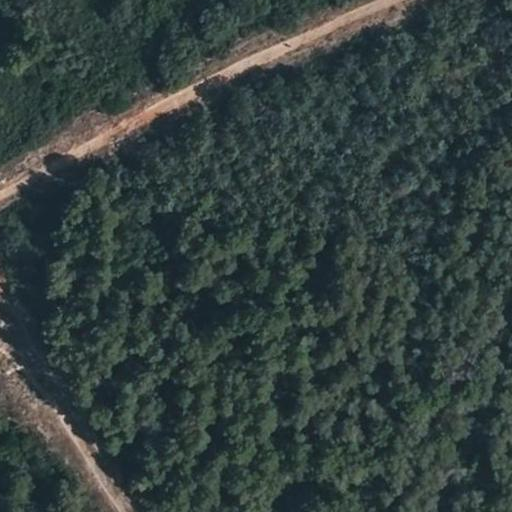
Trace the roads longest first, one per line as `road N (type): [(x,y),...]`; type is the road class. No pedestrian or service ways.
road 1 (track): [(387,0),(109,131),(0,196)]
road 2 (track): [(0,346),(41,389),(123,511)]
